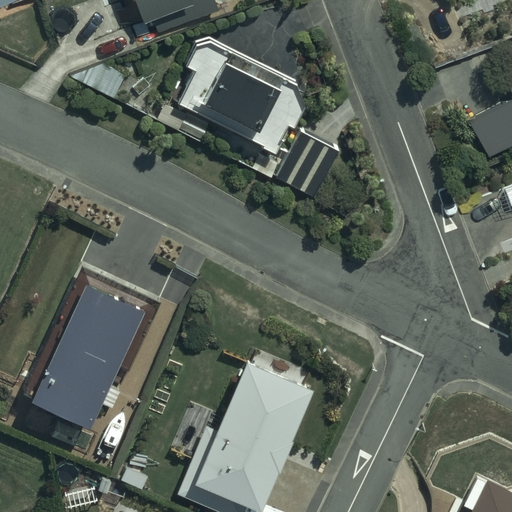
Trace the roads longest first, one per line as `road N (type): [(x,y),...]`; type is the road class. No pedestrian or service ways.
road 1 (residential): [(435,329),(0,111)]
road 2 (residential): [(483,350),(352,0)]
road 3 (residential): [(348,511),(435,329)]
